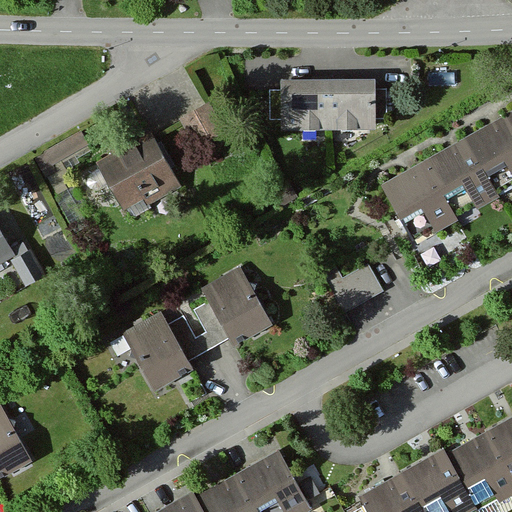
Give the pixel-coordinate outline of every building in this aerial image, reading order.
[(370,83),(276,83),(276,93),(266,93),(266,124),(277,124),(277,133),(369,134),(369,123),(381,123),(382,93),(370,93),(370,83)] [(216,133),(203,108),(176,122),(189,147),(216,133)] [(511,112),(376,191),(407,244),(429,231),(432,237),(454,224),(451,218),(471,207),(474,213),(495,201),(492,195),(511,183),(511,184),(511,112)] [(118,214),(155,192),(166,194),(175,189),(143,136),(91,167),(118,214)] [(85,156),(74,137),(31,161),(42,180),(85,156)] [(0,264),(8,260),(0,244),(0,264)] [(38,281),(23,256),(6,267),(20,291),(38,281)] [(377,294),(363,269),(325,291),(339,315),(377,294)] [(266,329),(235,271),(196,291),(203,305),(224,342),(228,349),(266,329)] [(163,327),(183,364),(224,342),(203,305),(190,312),(202,335),(192,341),(179,318),(163,327)] [(163,327),(157,315),(119,335),(120,338),(106,346),(113,360),(128,352),(150,394),(189,374),(183,364),(163,327)] [(0,477),(25,464),(0,418),(0,477)] [(511,418),(446,456),(442,450),(356,499),(362,511),(469,511),(491,500),(495,507),(511,497),(511,418)] [(303,511),(272,456),(193,500),(190,495),(159,511),(303,511)] [(314,463),(299,470),(309,492),(324,485),(314,463)]
